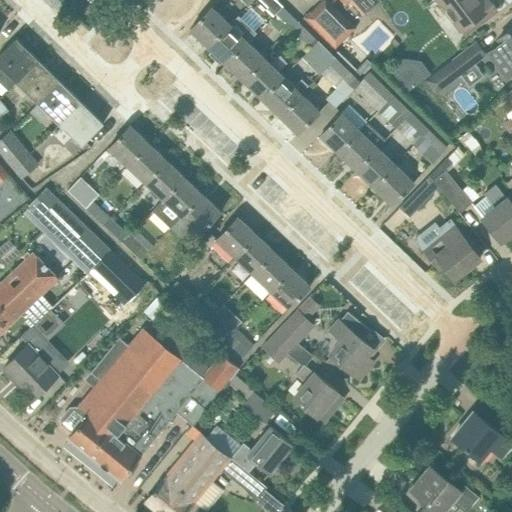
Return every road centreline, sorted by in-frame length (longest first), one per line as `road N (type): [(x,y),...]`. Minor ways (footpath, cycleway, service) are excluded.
road 1 (residential): [(466,338),(151,51)]
road 2 (residential): [(319,511),(466,338)]
road 3 (residential): [(151,51),(121,78),(101,78),(71,60),(13,0)]
road 4 (residential): [(0,412),(118,511)]
